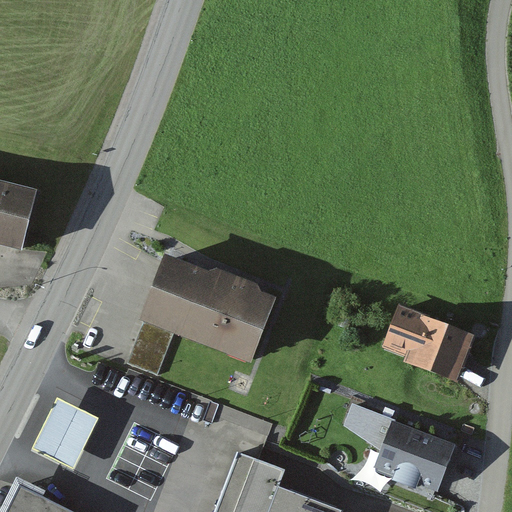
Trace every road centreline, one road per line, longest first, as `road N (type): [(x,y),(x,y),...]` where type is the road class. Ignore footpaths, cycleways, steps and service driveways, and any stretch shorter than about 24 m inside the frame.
road 1 (secondary): [(188,0),(0,420)]
road 2 (residential): [(488,511),(511,325)]
road 3 (trunk): [(475,0),(511,179)]
